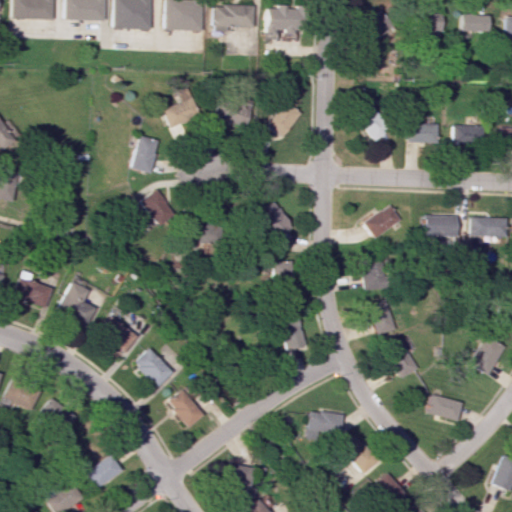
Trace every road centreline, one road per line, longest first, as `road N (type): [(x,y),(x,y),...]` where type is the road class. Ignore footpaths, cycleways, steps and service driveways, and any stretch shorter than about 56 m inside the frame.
road 1 (residential): [(323,0),(321,295),(341,358)]
road 2 (residential): [(341,358),(274,393),(116,511)]
road 3 (residential): [(188,511),(109,400),(53,355),(0,333)]
road 4 (residential): [(341,358),(367,405),(463,511)]
road 5 (residential): [(321,174),(511,181)]
